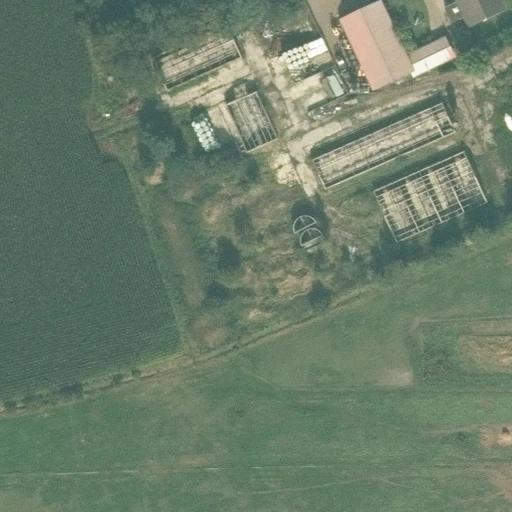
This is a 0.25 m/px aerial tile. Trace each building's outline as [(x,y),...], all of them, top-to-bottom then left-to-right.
[(504,10),(498,0),(456,0),(458,2),(444,8),(451,23),(464,16),(469,26),(504,10)] [(380,1),(341,19),(373,89),(411,72),(413,77),(454,57),(445,36),(406,55),(386,12),(385,13),(380,1)] [(152,58),(167,92),(242,58),(227,24),(152,58)] [(335,66),(319,73),(332,99),(347,92),(335,66)] [(246,153),(278,139),(257,91),(225,105),(246,153)] [(456,133),(442,102),(311,160),(325,190),(456,133)] [(222,117),(201,123),(207,142),(227,135),(222,117)] [(487,203),(464,151),(373,191),(396,243),(487,203)]
